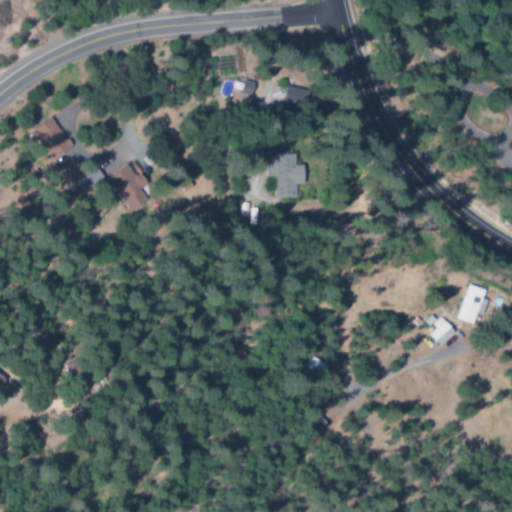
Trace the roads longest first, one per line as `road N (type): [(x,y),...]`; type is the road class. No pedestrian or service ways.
road 1 (residential): [(0,92),(49,59),(123,31),(335,14)]
road 2 (tertiary): [(511,255),(455,220),(400,167),(363,106),(331,0)]
